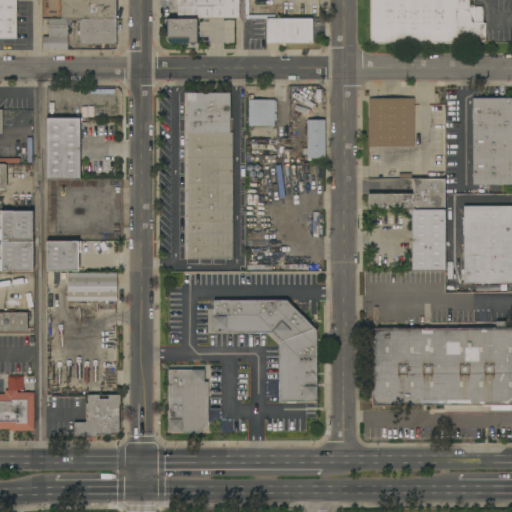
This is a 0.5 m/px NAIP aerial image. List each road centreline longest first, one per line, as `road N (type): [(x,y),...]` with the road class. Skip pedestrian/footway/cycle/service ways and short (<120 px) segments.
road 1 (residential): [(0,69),(511,68)]
road 2 (residential): [(141,491),(138,0)]
road 3 (residential): [(343,463),(346,0)]
road 4 (primary): [(141,491),(459,490)]
road 5 (primary): [(511,462),(322,463)]
road 6 (primary): [(322,463),(141,463)]
road 7 (primary): [(141,463),(0,464)]
